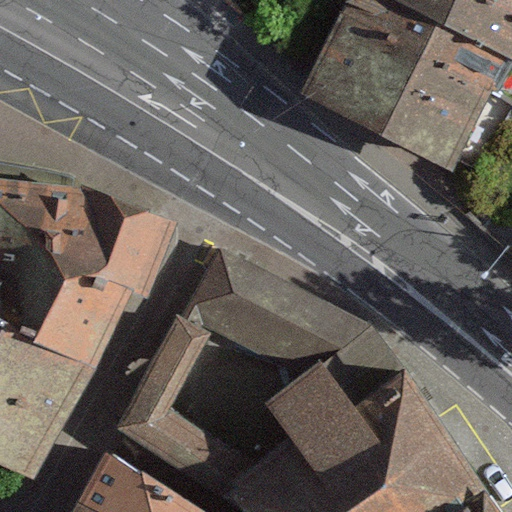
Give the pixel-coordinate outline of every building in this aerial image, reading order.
[(511,52),(409,0),(348,0),(333,30),(492,108),(511,70),(511,52)] [(511,11),(490,0),(409,0),(511,52),(511,11)] [(511,0),(490,0),(511,11),(511,0)] [(463,163),(492,108),(333,30),(305,87),(463,163)] [(74,167),(0,156),(0,178),(92,191),(93,174),(74,167)] [(13,283),(127,367),(202,245),(112,193),(92,191),(0,178),(0,184),(8,245),(13,283)] [(97,419),(127,367),(13,283),(8,245),(0,184),(0,458),(57,485),(97,419)] [(408,376),(347,320),(242,261),(205,326),(232,342),(256,355),(263,343),(328,380),(336,375),(355,407),(408,376)] [(232,342),(205,326),(147,434),(254,491),(281,474),(234,448),(187,423),(218,367),(232,342)] [(488,511),(408,376),(355,407),(336,375),(328,380),(277,412),(304,459),(281,474),(254,491),(265,511),(488,511)] [(241,511),(141,456),(117,502),(136,511),(241,511)] [(136,511),(117,502),(110,511),(136,511)]
